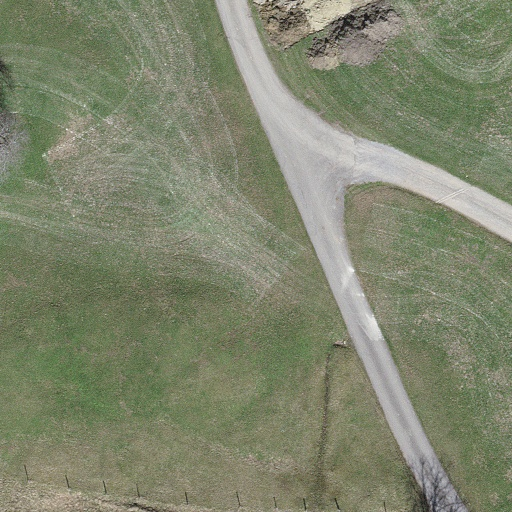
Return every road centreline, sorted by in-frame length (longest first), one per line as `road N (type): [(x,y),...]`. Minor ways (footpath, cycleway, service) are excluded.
road 1 (track): [(225,0),(430,494),(446,511)]
road 2 (track): [(296,170),(373,174),(511,235)]
